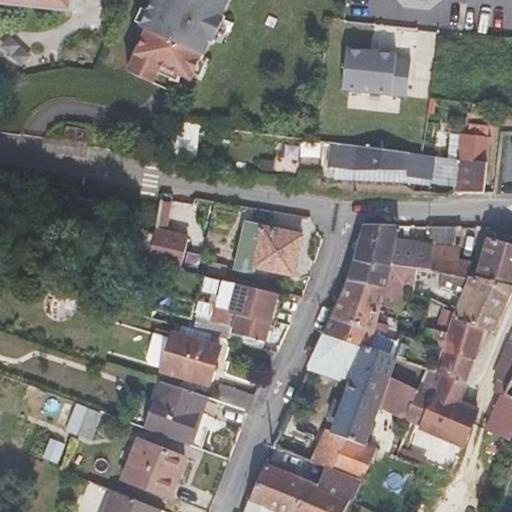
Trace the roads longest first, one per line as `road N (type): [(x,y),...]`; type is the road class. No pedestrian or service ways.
road 1 (residential): [(347,208),(0,154)]
road 2 (residential): [(347,208),(226,511)]
road 3 (residential): [(511,210),(347,208)]
